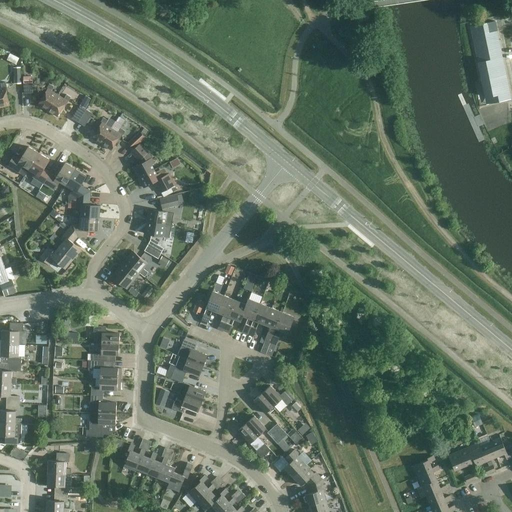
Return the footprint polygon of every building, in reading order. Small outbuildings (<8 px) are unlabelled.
[(510,92),(496,27),(495,23),(495,21),(471,26),(486,97),(507,93),(510,92)] [(19,58),(10,54),(7,60),(16,65),(19,58)] [(33,76),(24,76),(24,83),(24,94),(31,94),(31,83),(33,83),(33,76)] [(0,107),(10,105),(5,88),(7,87),(6,82),(1,83),(2,88),(0,88),(0,107)] [(48,111),(58,95),(51,91),(54,87),(50,84),(47,88),(48,89),(38,105),(48,111)] [(68,102),(71,97),(67,95),(64,99),(58,95),(48,111),(57,116),(67,101),(68,102)] [(88,104),(91,99),(86,96),(83,101),(88,104)] [(78,122),(86,110),(80,106),(72,119),(78,122)] [(86,110),(78,122),(85,126),(93,114),(86,110)] [(102,144),(112,129),(105,125),(108,120),(104,118),(101,122),(102,123),(93,139),(102,144)] [(122,136),(125,131),(121,128),(118,133),(112,129),(102,144),(111,150),(121,135),(122,136)] [(146,138),(140,132),(128,143),(133,149),(146,138)] [(139,178),(154,170),(152,164),(155,163),(149,152),(140,143),(131,152),(138,160),(142,164),(134,168),(139,178)] [(25,176),(29,170),(39,153),(29,147),(21,159),(14,155),(8,166),(25,176)] [(44,184),(50,173),(44,169),(50,160),(39,153),(29,170),(35,174),(33,177),(44,184)] [(66,186),(76,169),(66,163),(57,177),(50,173),(44,184),(54,190),(59,182),(66,186)] [(78,198),(91,192),(81,185),(87,176),(76,169),(66,186),(72,190),(70,193),(78,198)] [(157,174),(155,171),(154,170),(139,178),(144,188),(155,182),(161,193),(175,185),(169,174),(162,177),(161,175),(164,174),(163,171),(157,174)] [(100,218),(101,206),(89,205),(91,192),(78,198),(77,209),(81,209),(80,217),(100,218)] [(160,199),(162,210),(180,206),(178,195),(160,199)] [(54,217),(58,213),(54,209),(50,214),(54,217)] [(174,213),(151,209),(149,222),(166,225),(172,226),(174,213)] [(99,230),(100,218),(80,217),(80,224),(73,224),(68,229),(78,237),(87,238),(87,229),(99,230)] [(172,226),(166,225),(149,222),(147,234),(151,235),(150,240),(147,246),(161,254),(164,248),(161,246),(163,237),(170,238),(172,226)] [(78,237),(68,229),(60,239),(63,241),(59,247),(74,259),(81,250),(73,243),(78,237)] [(158,259),(161,254),(147,246),(144,251),(158,259)] [(66,268),(74,259),(59,247),(54,253),(48,247),(40,257),(49,265),(54,259),(66,268)] [(145,277),(148,273),(143,269),(148,263),(135,253),(127,262),(140,273),(145,277)] [(170,261),(162,256),(158,263),(165,267),(170,261)] [(127,289),(140,273),(127,262),(114,278),(127,289)] [(231,275),(235,268),(228,265),(225,273),(231,275)] [(5,268),(0,270),(0,284),(2,290),(15,286),(12,280),(15,279),(11,267),(5,269),(5,268)] [(257,275),(251,273),(247,282),(254,285),(257,275)] [(222,285),(224,277),(219,275),(216,283),(222,285)] [(141,295),(146,300),(155,289),(149,285),(141,295)] [(218,313),(225,296),(213,291),(201,322),(207,324),(212,310),(218,313)] [(224,331),(236,300),(225,296),(218,313),(224,315),(218,329),(224,331)] [(248,334),(260,303),(249,299),(247,305),(242,316),(243,316),(248,318),(243,332),(248,334)] [(200,315),(205,303),(198,300),(193,312),(200,315)] [(247,305),(236,300),(224,331),(229,333),(235,319),(241,321),(243,316),(242,316),(247,305)] [(265,325),(271,308),(260,303),(248,334),(254,336),(259,322),(265,325)] [(270,343),(283,312),(271,308),(265,325),(270,327),(265,341),(270,343)] [(287,333),(294,317),(283,312),(270,343),(276,345),(281,331),(287,333)] [(23,331),(23,324),(10,323),(10,331),(2,330),(1,343),(19,344),(20,331),(23,331)] [(308,324),(302,326),(304,332),(310,330),(308,324)] [(119,345),(120,334),(106,333),(106,327),(94,326),(94,333),(95,333),(94,343),(102,344),(119,345)] [(67,341),(68,328),(66,328),(60,328),(60,336),(62,336),(62,340),(67,341)] [(47,335),(36,335),(36,344),(47,344),(47,335)] [(204,366),(208,355),(195,350),(197,345),(184,340),(178,356),(180,357),(204,366)] [(19,357),(19,344),(1,343),(1,356),(9,356),(8,363),(21,364),(22,357),(19,357)] [(119,356),(119,345),(102,344),(101,354),(93,354),(93,361),(105,361),(105,355),(119,356)] [(200,376),(204,366),(180,357),(176,366),(171,364),(169,371),(173,373),(173,372),(185,377),(187,371),(200,376)] [(93,361),(89,361),(88,368),(101,369),(100,378),(121,379),(121,368),(104,368),(105,361),(93,361)] [(21,371),(21,364),(8,363),(8,370),(0,370),(0,383),(12,384),(16,384),(17,379),(12,378),(12,371),(21,371)] [(169,371),(166,377),(182,383),(185,377),(173,372),(173,373),(169,371)] [(120,390),(121,379),(100,378),(100,387),(92,387),(91,395),(103,396),(103,390),(120,390)] [(11,396),(12,384),(0,383),(0,395),(7,396),(7,403),(20,404),(20,397),(11,396)] [(202,402),(206,392),(184,383),(180,393),(202,402)] [(262,393),(274,406),(282,399),(287,405),(292,401),(284,392),(280,396),(270,386),(262,393)] [(164,407),(167,399),(170,392),(162,389),(159,396),(156,404),(164,407)] [(202,402),(180,393),(178,392),(172,408),(183,413),(185,407),(198,412),(202,402)] [(266,414),(274,406),(262,393),(254,401),(266,414)] [(103,402),(103,396),(91,395),(90,413),(99,413),(116,414),(117,403),(103,402)] [(0,423),(16,424),(16,411),(19,411),(20,404),(7,403),(6,410),(0,410),(0,423)] [(116,425),(116,414),(99,413),(98,422),(90,421),(90,430),(87,430),(87,436),(101,437),(102,424),(116,425)] [(480,424),(477,415),(471,417),(475,426),(480,424)] [(258,436),(267,429),(255,416),(246,423),(258,436)] [(22,424),(16,424),(0,423),(0,435),(5,436),(5,443),(18,444),(18,443),(21,443),(22,424)] [(250,444),(258,436),(246,423),(238,431),(250,444)] [(283,439),(288,435),(277,424),(272,428),(283,439)] [(278,444),(283,439),(272,428),(268,433),(278,444)] [(311,435),(315,443),(320,441),(315,432),(311,435)] [(490,442),(496,457),(504,454),(507,459),(511,457),(511,453),(511,450),(507,452),(499,434),(500,438),(490,442)] [(124,441),(116,438),(113,446),(121,449),(124,441)] [(486,461),(496,457),(490,442),(481,446),(480,446),(486,461)] [(480,446),(481,446),(479,443),(469,447),(475,462),(476,466),(486,461),(480,446)] [(142,455),(140,454),(133,451),(135,446),(131,444),(128,450),(130,451),(124,467),(136,471),(137,469),(136,469),(142,455)] [(271,450),(265,444),(256,452),(262,458),(271,450)] [(465,466),(475,462),(469,447),(459,451),(465,466)] [(153,459),(151,458),(144,456),(146,450),(142,448),(140,454),(142,455),(136,469),(137,469),(147,473),(153,459)] [(293,477),(306,465),(298,456),(300,455),(295,449),(285,458),(290,463),(285,468),(293,477)] [(20,450),(16,457),(23,460),(27,453),(20,450)] [(455,471),(465,466),(459,451),(449,455),(448,452),(447,452),(455,471)] [(164,464),(162,463),(155,460),(157,455),(153,453),(151,458),(153,459),(147,473),(159,478),(164,464)] [(69,462),(70,454),(57,454),(56,461),(49,460),(48,473),(66,474),(71,474),(72,469),(66,469),(66,461),(69,462)] [(433,470),(432,468),(430,462),(435,460),(433,455),(427,458),(428,460),(410,467),(410,468),(414,466),(418,476),(433,470)] [(174,472),(175,468),(166,465),(168,459),(164,457),(162,463),(164,464),(159,478),(170,482),(174,472)] [(188,478),(193,465),(188,463),(183,475),(174,472),(170,482),(168,487),(179,491),(185,477),(188,478)] [(311,486),(323,480),(316,472),(314,474),(306,465),(293,477),(301,486),(306,481),(311,486)] [(422,486),(437,480),(434,472),(439,470),(438,465),(432,468),(433,470),(418,476),(422,486)] [(66,481),(66,474),(48,473),(47,486),(55,487),(55,494),(68,494),(68,487),(71,487),(71,481),(66,481)] [(188,485),(194,488),(200,477),(194,473),(188,485)] [(208,488),(203,483),(208,479),(205,475),(200,480),(201,481),(189,493),(197,502),(210,490),(208,488)] [(310,506),(326,502),(323,490),(325,490),(323,480),(311,486),(313,493),(306,494),(310,506)] [(441,490),(442,492),(448,490),(446,485),(440,488),(437,480),(422,486),(426,497),(441,490)] [(218,499),(211,492),(216,488),(213,484),(208,488),(210,490),(197,502),(205,511),(212,505),(211,505),(218,499)] [(221,511),(231,504),(229,502),(224,496),(228,492),(225,489),(220,493),(222,495),(218,499),(211,505),(212,505),(218,511),(221,511)] [(444,498),(442,492),(441,490),(426,497),(431,507),(446,500),(446,502),(452,500),(450,495),(444,498)] [(68,501),(68,494),(55,494),(55,501),(47,500),(46,511),(69,511),(70,509),(64,509),(65,501),(68,501)] [(238,511),(237,511),(232,505),(237,501),(233,498),(229,502),(231,504),(221,511),(238,511)] [(449,508),(446,502),(446,500),(431,507),(432,511),(445,511),(450,510),(450,511),(456,510),(454,505),(449,508)] [(329,511),(326,502),(310,506),(311,511),(329,511)]
